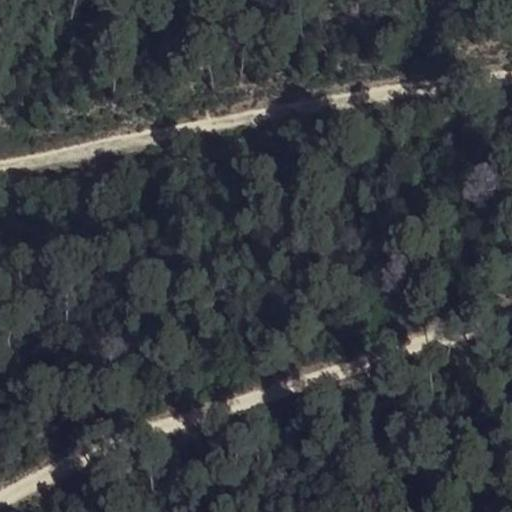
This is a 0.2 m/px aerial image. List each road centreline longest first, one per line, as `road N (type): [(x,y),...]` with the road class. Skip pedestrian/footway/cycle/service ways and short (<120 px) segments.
road 1 (track): [(511,70),(0,172)]
road 2 (track): [(39,511),(277,391),(511,301)]
